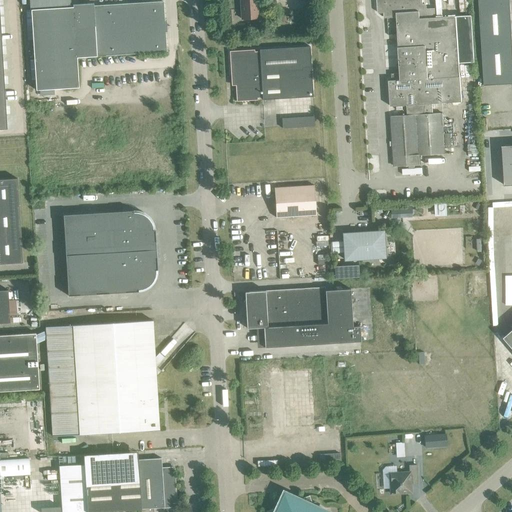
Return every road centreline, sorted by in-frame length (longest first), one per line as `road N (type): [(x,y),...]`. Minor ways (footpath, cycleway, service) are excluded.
road 1 (unclassified): [(227,511),(196,0)]
road 2 (unknown): [(369,0),(381,183),(455,177),(463,155)]
road 3 (unclassified): [(350,222),(335,0)]
road 4 (unknown): [(0,130),(17,122),(11,0)]
